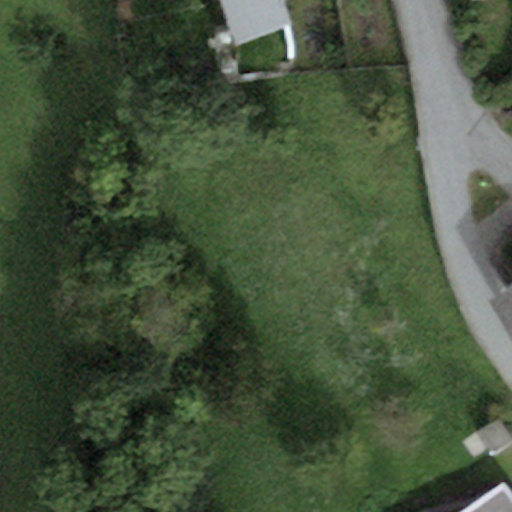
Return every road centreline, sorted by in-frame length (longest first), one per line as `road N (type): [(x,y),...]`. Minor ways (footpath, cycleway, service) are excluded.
road 1 (residential): [(511,369),(463,287),(441,180),(439,123)]
road 2 (unclassified): [(439,123),(414,0)]
